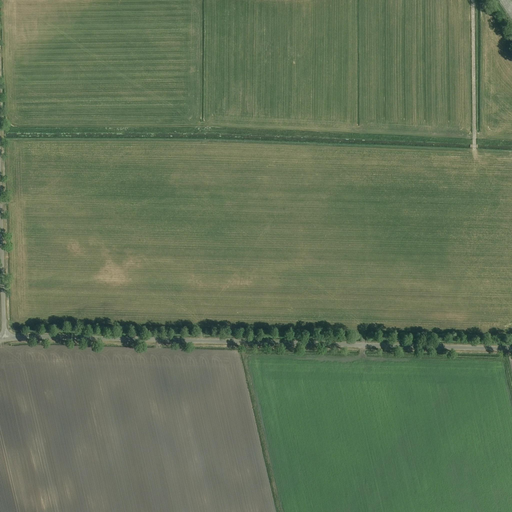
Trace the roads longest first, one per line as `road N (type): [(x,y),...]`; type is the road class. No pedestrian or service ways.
road 1 (unclassified): [(511,348),(4,338)]
road 2 (unclassified): [(4,338),(0,195)]
road 3 (track): [(473,0),(474,142)]
